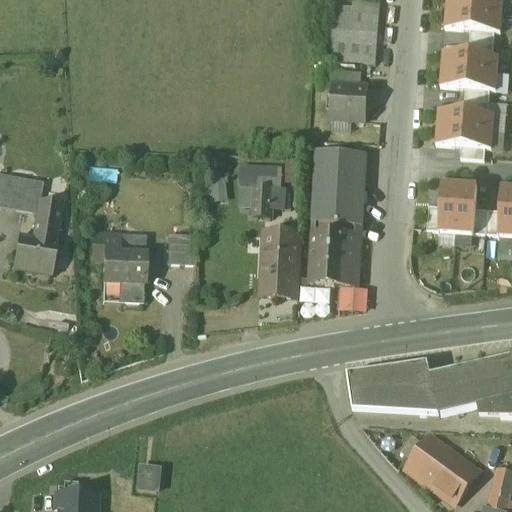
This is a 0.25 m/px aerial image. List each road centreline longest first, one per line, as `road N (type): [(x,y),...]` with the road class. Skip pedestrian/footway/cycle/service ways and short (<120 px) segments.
road 1 (secondary): [(377,340),(162,388),(0,457)]
road 2 (residential): [(404,0),(377,340)]
road 3 (secondary): [(511,322),(377,340)]
